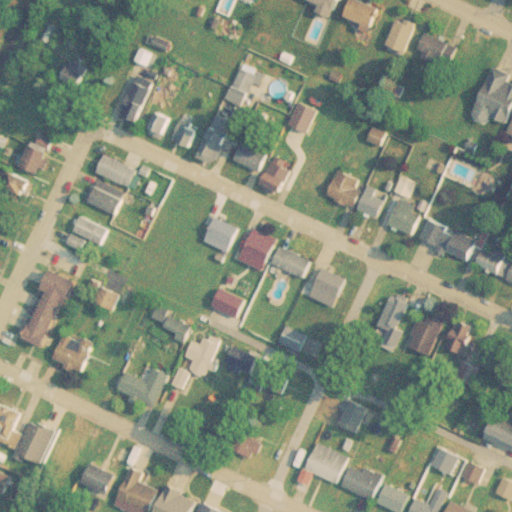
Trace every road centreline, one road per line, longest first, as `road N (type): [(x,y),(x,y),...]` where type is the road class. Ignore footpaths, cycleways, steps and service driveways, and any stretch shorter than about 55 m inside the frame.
road 1 (residential): [(93,121),(511,317)]
road 2 (residential): [(0,370),(299,511)]
road 3 (residential): [(263,511),(382,256)]
road 4 (residential): [(0,321),(93,121)]
